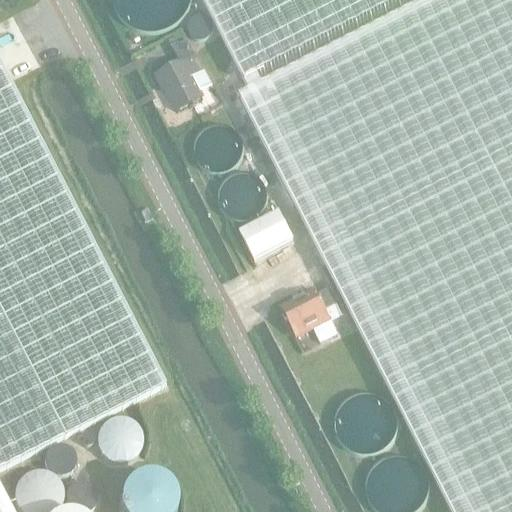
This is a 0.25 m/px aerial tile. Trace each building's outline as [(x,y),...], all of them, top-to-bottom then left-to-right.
[(198,0),(248,97),(256,93),(253,87),(419,0),(198,0)] [(511,511),(511,0),(434,0),(240,101),(450,511),(511,511)] [(180,66),(155,79),(161,90),(163,88),(177,114),(203,101),(200,95),(212,89),(181,32),(173,37),(175,41),(169,44),(180,66)] [(0,511),(12,511),(0,488),(0,473),(65,441),(164,390),(0,68),(0,511)] [(278,215),(239,235),(254,265),(293,244),(278,215)] [(297,340),(330,323),(333,329),(344,323),(327,292),(317,298),(314,293),(282,311),(297,340)] [(73,455),(72,453),(70,451),(67,450),(65,449),(62,449),(60,448),(57,449),(54,450),(52,451),(50,452),(48,454),(47,457),(46,459),(45,461),(45,464),(45,467),(46,469),(47,472),(48,474),(50,476),(52,478),(55,479),(57,479),(60,480),(63,480),(65,479),(68,478),(70,477),(72,475),(74,473),(75,470),(76,468),(76,465),(76,462),(76,460),(75,457),(73,455)] [(59,486),(57,482),(54,480),(50,478),(46,476),(42,475),(38,475),(34,476),(30,477),(26,479),(23,482),(20,484),(18,488),(16,492),(15,496),(15,500),(15,504),(16,508),(18,511),(60,511),(62,509),(63,506),(64,501),(64,497),(63,493),(61,489),(59,486)] [(173,498),(172,494),(166,488),(158,484),(151,481),(142,482),(134,485),(128,488),(124,494),(121,500),(119,508),(119,511),(175,511),(176,511),(176,505),(173,498)] [(95,492),(93,490),(91,488),(88,487),(86,486),(83,485),(80,485),(77,486),(75,486),(72,488),(70,489),(68,491),(67,494),(66,496),(65,499),(65,502),(65,504),(66,507),(67,510),(68,511),(93,511),(95,511),(96,508),(97,506),(98,503),(98,500),(97,497),(96,495),(95,492)]
